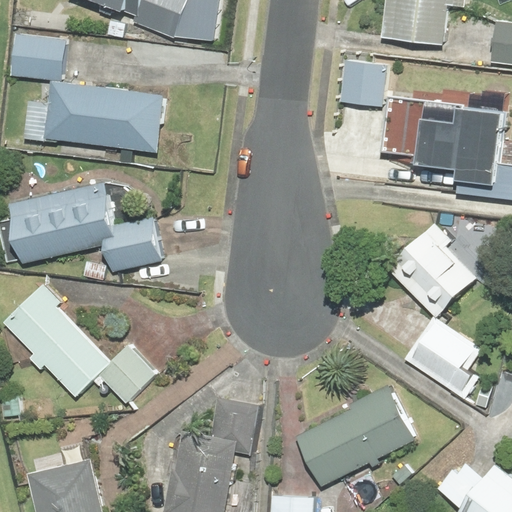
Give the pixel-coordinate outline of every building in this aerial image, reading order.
[(99,0),(139,16),(137,22),(182,39),(221,37),(225,0),(99,0)] [(393,0),(389,36),(451,43),(456,4),(471,6),(471,0),(393,0)] [(511,19),(504,19),(499,61),(511,62),(511,19)] [(23,28),(18,69),(67,75),(72,34),(23,28)] [(350,57),(346,96),(387,101),(392,61),(350,57)] [(58,79),(51,137),(168,151),(176,93),(58,79)] [(511,109),(470,105),(471,98),(396,90),(390,145),(432,150),(430,161),(465,165),(471,165),(469,185),(511,189),(511,109)] [(113,180),(16,200),(19,218),(1,222),(9,263),(28,259),(29,263),(116,245),(121,271),(172,260),(163,215),(122,223),(113,180)] [(445,221),(398,264),(444,316),(487,278),(455,243),(461,238),(445,221)] [(136,342),(118,360),(66,305),(69,302),(52,283),(11,320),(41,351),(37,355),(48,368),(52,364),(84,397),(107,375),(134,403),(166,372),(136,342)] [(489,348),(441,315),(412,357),(471,398),(486,377),(475,369),(489,348)] [(359,407),(305,434),(330,484),(425,438),(398,383),(357,403),(359,407)] [(7,398),(10,418),(26,415),(23,396),(7,398)] [(217,433),(190,429),(183,467),(179,466),(170,511),(234,511),(246,452),(257,454),(266,404),(223,396),(217,433)] [(111,511),(99,458),(34,472),(43,511),(111,511)] [(471,506),(468,510),(471,511),(511,511),(511,470),(503,463),(493,477),(473,462),(466,473),(459,468),(445,487),(471,506)] [(409,464),(397,474),(405,483),(417,473),(409,464)] [(320,511),(321,495),(279,493),(277,511),(320,511)]
